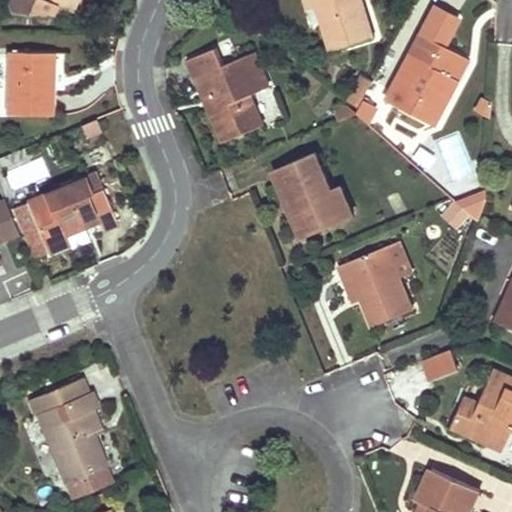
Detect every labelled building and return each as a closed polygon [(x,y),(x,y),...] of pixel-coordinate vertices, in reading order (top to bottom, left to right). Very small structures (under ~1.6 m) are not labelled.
[(8,0),(8,2),(13,12),(55,14),(59,5),(73,11),(77,0),(8,0)] [(306,0),(314,24),(322,21),(317,6),(315,0),(306,0)] [(322,21),(332,50),(374,38),(362,0),(315,0),(317,6),(322,21)] [(432,9),(382,104),(431,127),(465,61),(442,49),(457,22),(446,17),(432,9)] [(217,125),(224,142),(264,125),(252,94),(247,97),(244,88),(267,78),(255,52),(224,65),(217,47),(190,58),(197,77),(203,74),(217,109),(211,112),(217,125)] [(55,52),(9,51),(7,112),(51,114),(52,89),(49,89),(49,80),(49,69),(54,69),(55,52)] [(203,74),(197,77),(211,112),(217,109),(203,74)] [(360,77),(345,104),(355,112),(371,83),(360,77)] [(252,94),(271,86),(267,78),(244,88),(247,97),(252,94)] [(382,134),(389,127),(377,118),(372,125),(382,134)] [(104,136),(97,121),(83,127),(90,142),(104,136)] [(333,189),(317,152),(274,170),(281,187),(303,237),(329,226),(326,218),(351,208),(342,185),(333,189)] [(97,172),(86,176),(93,193),(104,188),(97,172)] [(98,220),(102,230),(119,223),(104,188),(93,193),(86,176),(15,207),(36,257),(70,243),(66,234),(78,229),(85,226),(82,218),(95,213),(98,220)] [(0,261),(1,261),(0,259),(0,242),(18,235),(4,199),(0,200),(0,261)] [(454,207),(448,215),(458,224),(466,216),(454,207)] [(351,208),(326,218),(329,226),(355,216),(351,208)] [(82,218),(85,226),(98,220),(95,213),(82,218)] [(412,271),(399,242),(388,247),(400,277),(412,271)] [(0,245),(0,259),(1,261),(10,258),(5,244),(0,245)] [(388,247),(387,246),(341,265),(347,280),(354,278),(362,299),(368,313),(373,326),(414,310),(400,277),(388,247)] [(354,278),(347,280),(356,301),(362,299),(354,278)] [(504,297),(493,321),(511,329),(511,289),(508,298),(504,297)] [(334,311),(335,332),(361,331),(360,310),(334,311)] [(432,385),(462,373),(453,349),(422,362),(432,385)] [(477,402),(463,397),(455,415),(449,428),(465,435),(468,429),(487,438),(485,444),(501,450),(511,428),(506,425),(510,418),(511,419),(511,377),(493,369),(477,402)] [(73,502),(112,486),(104,467),(107,466),(94,436),(84,413),(93,409),(99,407),(95,399),(92,391),(88,392),(83,377),(30,399),(36,414),(39,413),(68,482),(66,484),(73,502)] [(84,413),(94,436),(103,432),(93,409),(84,413)] [(465,435),(485,444),(487,438),(468,429),(465,435)] [(470,511),(480,489),(432,468),(422,488),(417,499),(421,501),(415,511),(470,511)]
